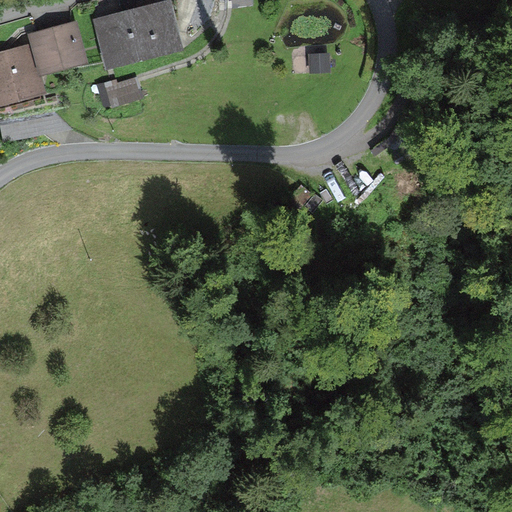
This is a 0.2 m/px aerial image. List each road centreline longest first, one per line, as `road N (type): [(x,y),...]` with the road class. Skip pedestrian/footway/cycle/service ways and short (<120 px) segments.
road 1 (unclassified): [(0,175),(48,153),(279,153),(327,141),(361,112),(382,71),(386,28),(378,0)]
road 2 (track): [(142,76),(202,53),(221,33),(229,3)]
